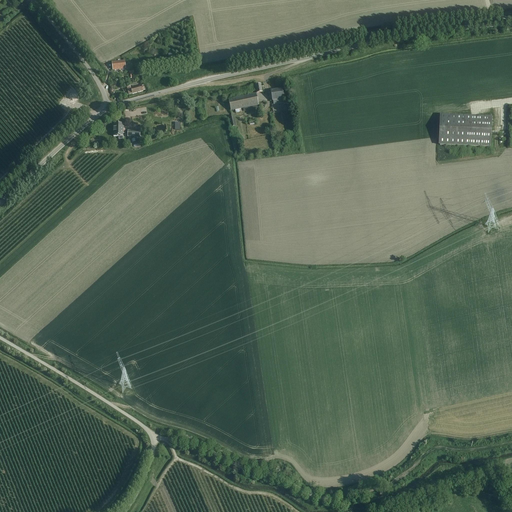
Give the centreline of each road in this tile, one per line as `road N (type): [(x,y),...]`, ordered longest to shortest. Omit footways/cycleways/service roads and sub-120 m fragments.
road 1 (unclassified): [(109,105),(414,33),(511,24)]
road 2 (unclassified): [(123,511),(147,469),(150,432),(0,338)]
road 3 (track): [(335,501),(150,432)]
road 4 (track): [(511,437),(431,455),(369,495),(335,501)]
road 5 (unclassified): [(0,205),(109,105)]
road 6 (unclassified): [(109,105),(33,0)]
